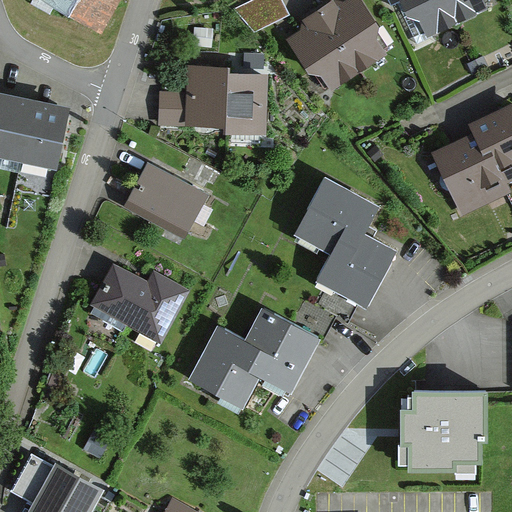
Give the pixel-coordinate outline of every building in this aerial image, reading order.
[(118,0),(41,0),(37,9),(98,40),(118,0)] [(387,49),(357,0),(324,20),(353,69),(387,49)] [(453,25),(441,0),(399,0),(418,41),(453,25)] [(488,8),(484,0),(441,0),(453,25),(488,8)] [(353,69),(324,20),(290,40),(320,89),(353,69)] [(227,126),(228,80),(228,73),(189,72),(188,99),(164,98),(163,125),(227,126)] [(265,81),(228,80),(227,126),(227,132),(264,133),(265,81)] [(0,156),(23,161),(33,107),(1,101),(0,106),(0,156)] [(54,167),(64,112),(33,107),(23,161),(54,167)] [(511,110),(473,128),(478,138),(486,156),(491,154),(503,180),(511,176),(511,110)] [(486,156),(478,138),(439,156),(464,210),(508,190),(503,180),(491,154),(486,156)] [(208,200),(147,166),(124,206),(185,240),(208,200)] [(381,212),(324,182),(294,236),(331,256),(316,285),(363,311),(393,256),(365,241),(381,212)] [(145,290),(115,273),(95,310),(163,347),(191,296),(154,275),(145,290)] [(248,344),(217,328),(188,384),(240,411),(254,383),(288,400),(318,342),(263,314),(248,344)] [(485,395),(397,394),(397,469),(484,470),(485,395)] [(85,511),(95,494),(32,460),(14,494),(35,505),(30,511),(85,511)]
